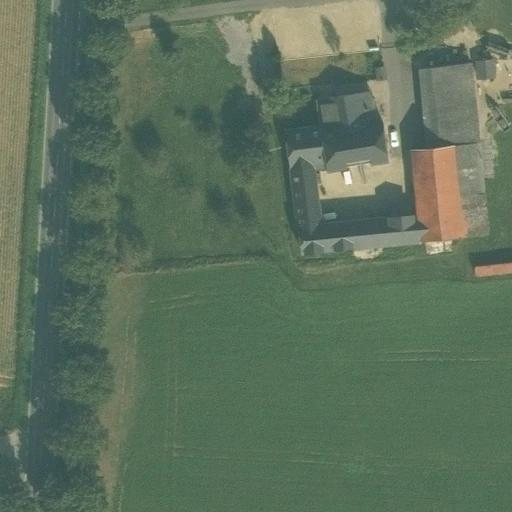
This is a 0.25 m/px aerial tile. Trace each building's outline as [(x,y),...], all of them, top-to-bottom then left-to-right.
[(494,75),(493,57),(473,58),(475,77),(494,75)] [(422,68),(425,94),(473,89),(471,63),(422,68)] [(425,94),(430,147),(454,145),(479,143),(473,89),(425,94)] [(321,125),(322,131),(374,124),(369,92),(318,99),(321,125)] [(285,130),(291,172),(313,170),(326,169),(326,170),(388,161),(382,123),(374,124),(322,131),(321,125),(285,130)] [(479,143),(454,145),(464,237),(487,234),(479,143)] [(430,147),(410,149),(412,166),(417,215),(320,225),(313,170),(291,172),(301,253),(464,237),(454,145),(430,147)] [(404,166),(412,166),(410,149),(403,150),(404,166)] [(511,261),(474,263),(474,273),(511,271),(511,261)]
